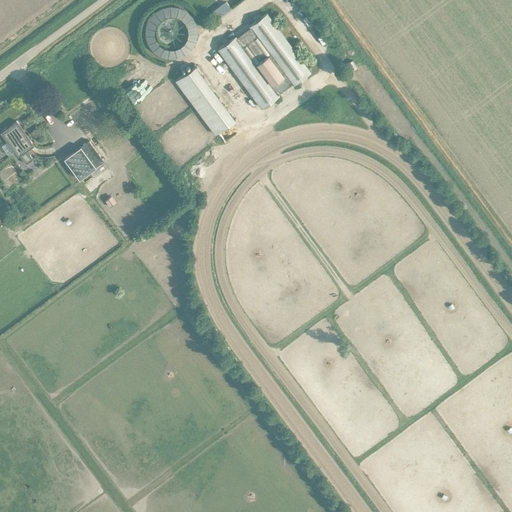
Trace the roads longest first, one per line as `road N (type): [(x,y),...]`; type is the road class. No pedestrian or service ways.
road 1 (unknown): [(277,0),(321,66),(306,92),(261,116),(236,106),(208,58),(211,39),(239,14)]
road 2 (unclassified): [(123,0),(0,91)]
